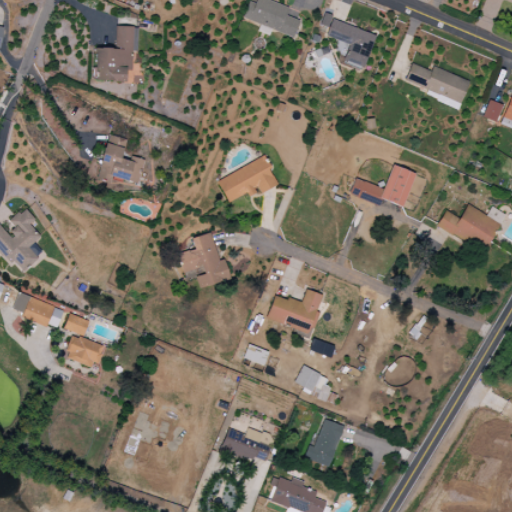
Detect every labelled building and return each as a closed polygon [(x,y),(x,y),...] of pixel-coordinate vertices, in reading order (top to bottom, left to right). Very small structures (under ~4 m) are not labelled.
[(287,9),(266,0),(254,0),(253,4),(248,1),(241,18),(291,39),(298,21),(284,15),(287,9)] [(323,37),(347,45),(341,64),(361,71),(374,34),(321,17),(318,26),(326,28),(323,37)] [(93,81),(123,82),(123,71),(129,71),(130,52),(135,52),(135,27),(114,27),(113,49),(94,48),(93,81)] [(411,64),(403,82),(459,107),(469,84),(433,68),(431,73),(411,64)] [(511,93),(499,124),(511,129),(511,93)] [(500,105),(486,101),(481,119),(495,123),(500,105)] [(123,149),(104,143),(97,166),(109,170),(107,177),(135,185),(143,161),(122,154),(123,149)] [(262,156),(213,182),(226,205),(246,194),(248,200),(275,185),(267,170),(270,169),(262,156)] [(392,166),(382,192),(354,181),(347,198),(377,209),(380,201),(401,209),(414,175),(392,166)] [(468,206),(459,220),(444,212),(435,227),(481,255),(499,226),(468,206)] [(0,225),(0,253),(18,274),(41,253),(31,243),(38,237),(28,225),(33,220),(22,208),(2,227),(0,225)] [(176,254),(182,273),(192,270),(199,290),(231,280),(224,259),(220,261),(211,231),(189,238),(192,249),(176,254)] [(275,293),(264,319),(308,336),(324,297),(305,290),(300,303),(275,293)] [(9,313),(55,329),(62,310),(16,294),(9,313)] [(61,330),(82,336),(87,321),(66,314),(61,330)] [(102,348),(71,335),(62,358),(93,370),(102,348)] [(331,346),(310,340),(307,352),(328,358),(331,346)] [(247,344),(242,359),(263,367),(268,351),(247,344)] [(303,366),(293,384),(313,394),(322,376),(303,366)] [(323,422),(314,447),(307,444),(302,459),(325,468),(340,428),(323,422)] [(230,425),(220,451),(260,467),(270,441),(230,425)] [(279,477),(269,503),(292,511),(322,511),(328,497),(279,477)]
